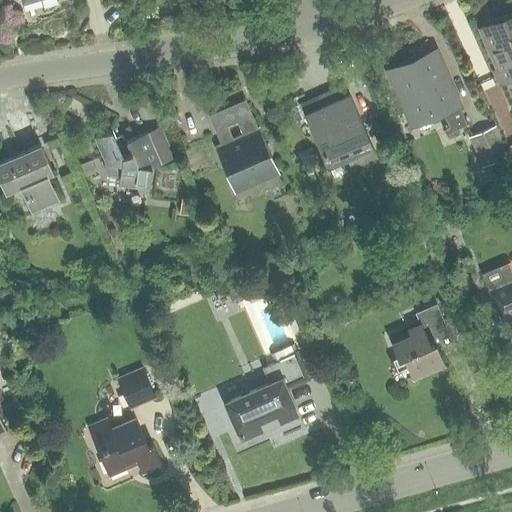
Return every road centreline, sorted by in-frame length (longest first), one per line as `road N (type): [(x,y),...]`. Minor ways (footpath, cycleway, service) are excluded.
road 1 (residential): [(0,82),(324,32)]
road 2 (tertiary): [(511,452),(301,511)]
